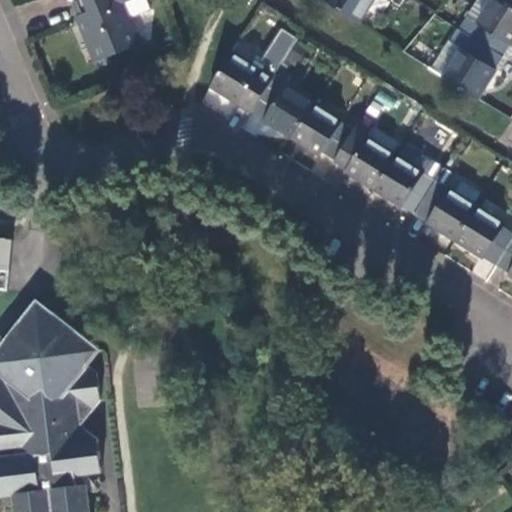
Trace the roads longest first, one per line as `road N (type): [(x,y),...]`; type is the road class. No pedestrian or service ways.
road 1 (residential): [(45,175),(192,139),(472,298)]
road 2 (unclassified): [(0,62),(45,175)]
